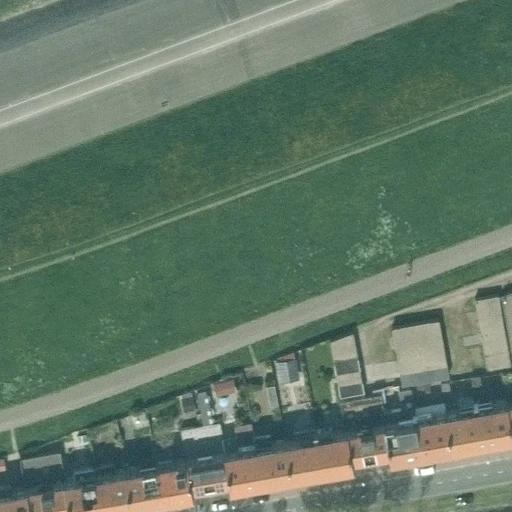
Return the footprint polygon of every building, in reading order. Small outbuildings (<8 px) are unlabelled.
[(511,323),(511,291),(503,295),(508,324),(511,323)] [(500,305),(498,294),(475,298),(476,309),(500,305)] [(500,305),(476,309),(478,320),(502,316),(500,305)] [(504,328),(502,316),(478,320),(481,332),(504,328)] [(439,318),(416,322),(418,333),(441,329),(439,318)] [(416,322),(392,327),(394,338),(418,333),(416,322)] [(504,328),(481,332),(483,343),(506,340),(504,328)] [(443,340),(441,329),(418,333),(420,344),(443,340)] [(355,345),(353,331),(330,339),(332,350),(355,345)] [(418,333),(394,338),(396,349),(420,344),(418,333)] [(443,340),(420,344),(422,356),(445,352),(443,340)] [(509,352),(506,340),(483,343),(485,356),(509,352)] [(396,349),(398,360),(422,356),(420,344),(396,349)] [(355,345),(332,350),(334,362),(358,358),(355,345)] [(445,352),(422,356),(424,367),(447,363),(445,352)] [(511,365),(509,352),(485,356),(487,369),(511,365)] [(424,367),(422,356),(398,360),(400,372),(424,367)] [(358,358),(334,362),(336,373),(360,369),(358,358)] [(447,363),(424,367),(426,380),(428,380),(449,376),(447,363)] [(424,367),(400,372),(402,384),(415,382),(426,380),(424,367)] [(362,380),(360,369),(336,373),(338,384),(362,380)] [(511,369),(501,371),(506,400),(509,416),(511,430),(511,429),(511,369)] [(474,391),(482,389),(479,375),(471,377),(474,391)] [(364,391),(362,380),(338,384),(340,395),(364,391)] [(417,392),(430,390),(428,380),(426,380),(415,382),(417,392)] [(443,395),(451,394),(449,381),(441,383),(443,395)] [(203,425),(212,423),(205,386),(196,388),(203,425)] [(387,405),(384,387),(372,389),(373,394),(341,400),(346,429),(347,429),(352,459),(353,458),(389,452),(390,452),(387,436),(383,412),(384,412),(383,406),(387,405)] [(446,411),(416,416),(411,388),(400,390),(402,402),(404,401),(406,408),(384,412),(383,412),(387,436),(390,452),(389,452),(391,458),(452,447),(446,411)] [(474,406),(473,401),(472,397),(459,399),(461,408),(446,411),(452,447),(511,436),(511,429),(511,430),(509,416),(506,400),(474,406)] [(227,465),(225,450),(220,421),(212,423),(203,425),(181,428),(186,457),(187,457),(192,487),(229,481),(230,480),(227,465)] [(285,439),(255,445),(251,421),(235,424),(239,448),(225,450),(227,465),(230,480),(229,481),(230,487),(292,476),(285,439)] [(314,434),(313,430),(313,428),(297,430),(298,437),(285,439),(292,476),(354,465),(353,458),(352,459),(347,429),(346,429),(314,434)] [(186,457),(172,460),(169,444),(153,446),(156,463),(126,468),(132,505),(194,494),(192,487),(187,457),(186,457)] [(70,509),(65,479),(60,450),(20,457),(26,486),(29,500),(30,511),(53,511),(69,509),(70,509)] [(126,468),(116,470),(115,462),(73,469),(75,477),(65,479),(70,509),(69,509),(69,511),(90,511),(132,505),(126,468)] [(10,481),(0,482),(0,511),(30,511),(29,500),(26,486),(11,489),(10,481)]
